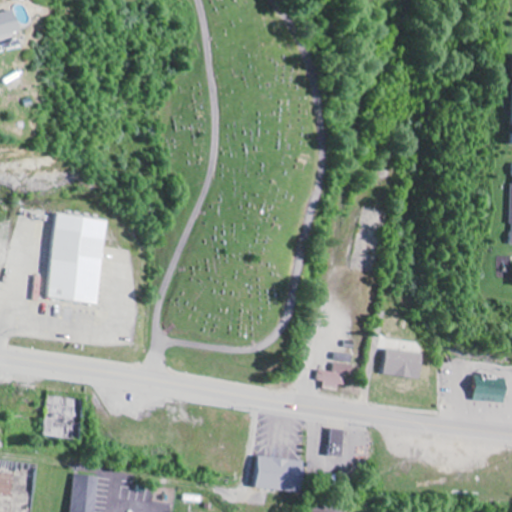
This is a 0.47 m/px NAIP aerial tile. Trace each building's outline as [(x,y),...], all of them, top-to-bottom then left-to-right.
[(0,15),(0,13),(0,38),(24,34),(20,11),(0,15)] [(64,221),(119,226),(110,310),(56,304),(64,221)] [(428,355),(392,350),(390,370),(426,374),(428,355)] [(338,383),(338,386),(349,387),(350,373),(324,372),(324,383),(338,383)] [(331,427),(346,428),(344,457),(329,455),(331,427)] [(259,490),(303,493),(305,461),(261,458),(259,490)] [(98,511),(100,477),(76,476),(74,511),(98,511)]
